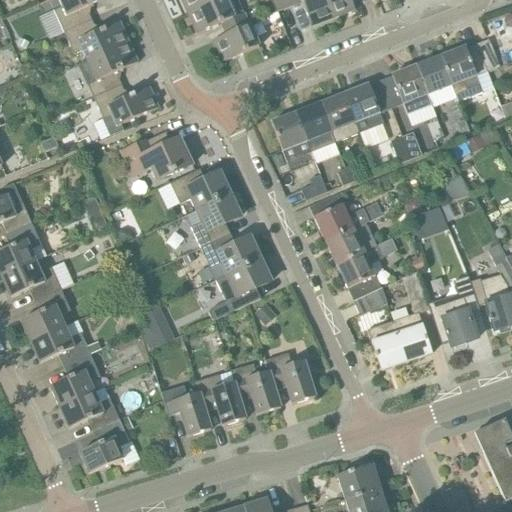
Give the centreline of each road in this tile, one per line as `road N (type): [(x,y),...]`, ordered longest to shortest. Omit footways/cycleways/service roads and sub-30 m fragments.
road 1 (residential): [(214,108),(239,138),(373,431)]
road 2 (residential): [(373,431),(90,511)]
road 3 (residential): [(477,0),(214,108)]
road 4 (residential): [(0,356),(65,511)]
road 5 (residential): [(214,108),(187,92),(144,0)]
road 6 (residential): [(511,387),(396,425)]
